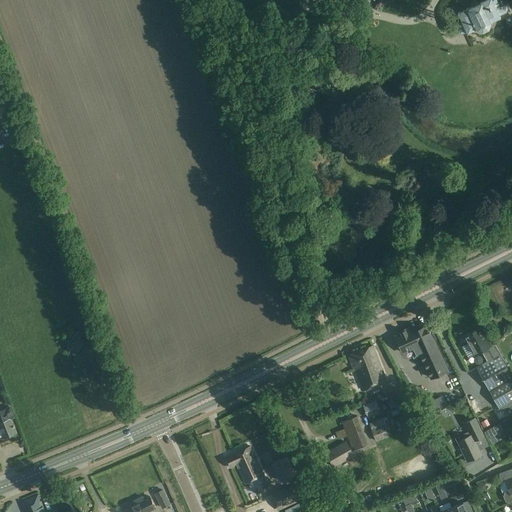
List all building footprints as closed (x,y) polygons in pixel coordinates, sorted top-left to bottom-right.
[(462,23),(456,25),(460,34),(467,31),(467,32),(467,33),(468,33),(468,32),(477,28),(477,29),(483,31),(489,28),(491,22),(500,17),(499,15),(511,10),(507,2),(508,2),(506,0),(484,0),(459,12),(458,12),(458,14),(458,13),(459,14),(458,15),(459,15),(462,22),(462,23)] [(486,311),(491,322),(500,319),(495,308),(486,311)] [(504,320),(496,325),(499,331),(507,326),(504,320)] [(396,335),(403,352),(414,347),(416,353),(419,352),(431,377),(447,370),(433,339),(425,322),(406,331),(405,329),(401,331),(401,333),(396,335)] [(482,350),(491,345),(487,337),(485,337),(480,327),(465,335),(475,354),(482,350)] [(68,352),(82,347),(79,340),(65,345),(68,352)] [(476,367),(488,389),(511,376),(511,374),(495,343),(491,345),(482,350),(487,360),(476,367)] [(373,345),(348,354),(352,366),(356,369),(364,390),(387,381),(373,345)] [(459,377),(476,370),(473,362),(463,366),(455,348),(448,351),(459,377)] [(511,376),(488,389),(496,404),(511,395),(511,376)] [(472,407),(479,404),(469,385),(463,388),(472,407)] [(368,417),(382,412),(376,397),(363,403),(368,417)] [(0,429),(4,437),(9,436),(9,437),(15,435),(14,433),(16,433),(10,417),(13,415),(9,405),(0,408),(0,429)] [(368,444),(358,416),(342,422),(352,450),(368,444)] [(475,440),(483,435),(475,417),(465,422),(470,431),(457,438),(468,460),(481,454),(475,440)] [(489,424),(486,419),(480,422),(483,427),(489,424)] [(383,424),(371,429),(376,441),(388,436),(383,424)] [(346,441),(327,452),(334,465),(354,454),(346,441)] [(417,465),(407,441),(391,448),(400,471),(417,465)] [(225,457),(229,467),(238,463),(246,482),(263,474),(250,446),(233,454),(225,457)] [(280,482),(282,480),(295,475),(286,457),(271,464),(280,482)] [(505,480),(509,490),(505,492),(503,496),(506,501),(509,503),(511,501),(511,468),(499,473),(503,481),(505,480)] [(461,481),(458,474),(452,477),(455,483),(461,481)] [(487,489),(482,480),(476,483),(481,492),(487,489)] [(299,499),(293,486),(273,496),(278,509),(299,499)] [(163,507),(170,504),(163,489),(156,493),(163,507)] [(38,495),(23,501),(27,511),(45,511),(43,506),(42,506),(38,495)] [(409,497),(411,503),(417,501),(415,495),(409,497)] [(128,507),(123,509),(124,511),(145,511),(155,507),(149,496),(144,499),(142,496),(135,500),(136,501),(134,502),(134,501),(127,504),(128,507)] [(411,503),(409,497),(403,500),(405,505),(411,503)] [(488,503),(489,510),(497,509),(496,501),(488,503)] [(467,511),(463,502),(453,507),(452,507),(453,511),(467,511)]
